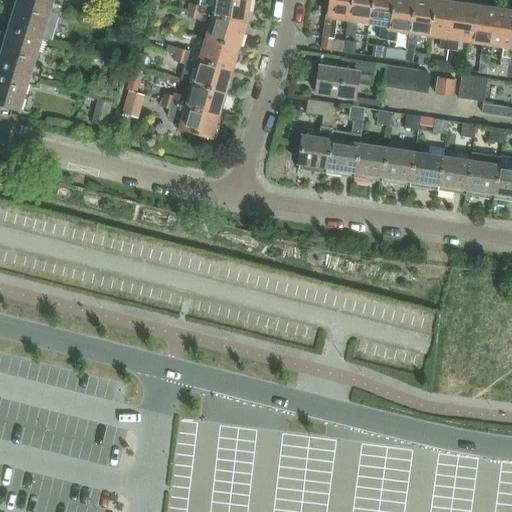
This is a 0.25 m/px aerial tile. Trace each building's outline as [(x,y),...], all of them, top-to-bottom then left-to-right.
[(15,0),(7,29),(39,39),(40,38),(49,41),(61,0),(15,0)] [(133,0),(112,0),(110,8),(130,13),(133,0)] [(200,6),(199,13),(208,14),(242,22),(244,12),(247,13),(249,0),(199,0),(199,6),(200,6)] [(342,52),(344,41),(331,39),(333,27),(335,28),(337,18),(347,19),(350,0),(329,0),(322,49),(342,52)] [(371,0),(350,0),(347,19),(345,33),(353,35),(356,21),(367,23),(371,0)] [(392,0),(371,0),(367,23),(379,24),(377,38),(386,40),(392,0)] [(412,0),(392,0),(386,40),(395,41),(396,30),(408,32),(412,0)] [(412,0),(408,32),(403,62),(412,63),(416,33),(429,35),(434,0),(412,0)] [(443,0),(434,0),(429,35),(441,37),(439,48),(447,49),(455,3),(449,2),(449,1),(443,0)] [(455,3),(447,49),(456,50),(457,39),(469,41),(475,5),(460,2),(460,4),(455,3)] [(188,4),(187,10),(199,13),(200,6),(199,6),(188,4)] [(487,64),(490,44),(496,8),(495,7),(494,9),(490,9),(491,7),(475,5),(469,41),(481,43),(480,53),(477,73),(486,74),(487,64)] [(487,64),(486,74),(505,77),(507,64),(508,64),(511,36),(511,11),(510,12),(511,10),(496,8),(490,44),(501,46),(498,63),(500,63),(500,66),(487,64)] [(187,10),(186,17),(197,20),(199,13),(187,10)] [(209,24),(205,39),(238,48),(243,32),(240,31),(242,22),(208,14),(205,23),(209,24)] [(32,64),(39,39),(7,29),(0,50),(0,105),(17,111),(26,83),(36,85),(40,70),(32,64)] [(131,42),(110,36),(104,57),(124,63),(131,42)] [(188,51),(186,57),(194,60),(228,70),(231,62),(234,63),(238,48),(205,39),(201,52),(197,51),(196,54),(188,51)] [(342,52),(353,54),(355,42),(344,41),(342,52)] [(167,45),(165,52),(174,55),(174,54),(186,57),(188,51),(176,48),(167,45)] [(371,57),(382,59),(384,49),(384,47),(373,45),(371,57)] [(382,59),(390,60),(392,50),(384,49),(382,59)] [(146,56),(138,54),(134,66),(142,69),(146,56)] [(174,55),(173,60),(184,64),(186,57),(174,54),(174,55)] [(184,64),(179,80),(191,84),(225,93),(230,78),(226,77),(228,70),(194,60),(186,57),(184,64)] [(352,61),(340,59),(338,69),(319,66),(315,92),(354,98),(356,82),(371,85),(374,65),(352,61)] [(444,72),(445,63),(438,62),(436,71),(444,72)] [(444,72),(446,73),(452,74),(453,64),(445,63),(444,72)] [(383,87),(393,89),(396,68),(386,66),(383,87)] [(403,90),(406,69),(396,68),(393,89),(403,90)] [(413,92),(417,71),(406,69),(403,90),(413,92)] [(420,71),(417,71),(413,92),(425,93),(428,75),(420,71)] [(109,75),(106,87),(115,89),(118,77),(109,75)] [(127,91),(128,91),(135,94),(140,78),(131,76),(127,91)] [(475,77),(467,76),(459,79),(457,99),(471,101),(475,77)] [(471,101),(483,102),(486,79),(475,77),(471,101)] [(454,81),(436,78),(434,94),(451,97),(454,81)] [(175,96),(173,104),(215,115),(217,107),(221,108),(225,93),(191,84),(187,97),(176,94),(175,96)] [(103,97),(115,100),(117,93),(105,90),(103,97)] [(128,91),(121,114),(137,118),(143,96),(128,91)] [(164,93),(161,100),(173,104),(173,102),(175,96),(164,93)] [(354,98),(352,107),(357,107),(358,104),(379,107),(380,102),(354,98)] [(111,103),(96,99),(90,123),(105,126),(111,103)] [(331,130),(332,128),(335,104),(307,99),(305,111),(305,113),(322,115),(321,126),(320,126),(318,138),(301,135),(297,163),(296,169),(297,169),(297,168),(312,170),(313,165),(325,167),(324,173),(325,173),(325,172),(331,130)] [(160,106),(159,108),(169,111),(171,112),(173,104),(161,100),(160,106)] [(169,111),(168,115),(174,127),(178,128),(178,129),(212,139),(216,123),(213,122),(215,115),(173,104),(171,112),(169,111)] [(391,113),(377,111),(375,124),(389,126),(391,113)] [(419,117),(405,115),(403,128),(417,130),(419,117)] [(447,121),(434,120),(432,133),(445,135),(447,121)] [(358,144),(362,122),(352,121),(350,133),(331,130),(325,172),(340,174),(341,170),(352,171),(356,143),(358,144)] [(475,126),(461,124),(459,137),(473,139),(475,126)] [(503,130),(489,128),(487,141),(501,143),(503,130)] [(356,143),(352,171),(353,171),(352,177),(353,177),(353,176),(368,179),(369,174),(379,175),(383,148),(358,144),(356,143)] [(409,185),(424,187),(425,182),(436,184),(440,156),(439,156),(440,148),(429,147),(428,154),(413,152),(408,186),(409,186),(409,185)] [(383,148),(379,175),(381,176),(380,181),(381,181),(396,183),(397,178),(409,180),(408,186),(413,152),(383,148)] [(452,191),(453,186),(464,188),(468,160),(467,160),(468,155),(457,153),(457,159),(440,156),(436,184),(437,184),(436,190),(437,190),(437,189),(452,191)] [(500,157),(471,153),(470,161),(468,160),(464,188),(465,188),(464,194),(465,194),(465,193),(480,195),(481,191),(492,192),(497,165),(499,165),(500,157)] [(509,195),(511,195),(511,166),(499,165),(497,165),(492,192),(493,193),(492,198),(493,199),(493,197),(509,200),(509,195)]
